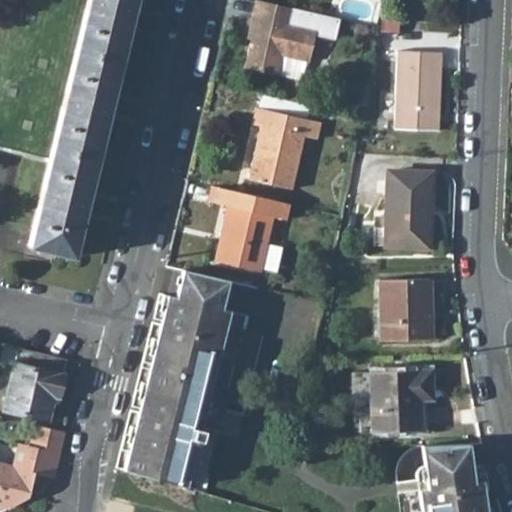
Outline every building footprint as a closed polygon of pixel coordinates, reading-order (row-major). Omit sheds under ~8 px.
[(0,149),(49,161),(28,246),(73,257),(86,202),(110,103),(131,16),(134,0),(1,0),(0,8),(0,149)] [(292,8),(260,0),(255,0),(252,16),(255,17),(244,67),(276,75),(277,73),(281,55),(306,61),(309,61),(315,34),(335,39),(339,19),(292,8)] [(396,50),(394,128),(437,129),(439,52),(396,50)] [(306,61),(281,55),(277,73),(301,78),(306,61)] [(258,107),(304,118),(307,105),(261,94),(258,107)] [(259,125),(246,178),(290,188),(302,135),(315,138),(319,121),(304,118),(258,107),(255,106),(251,123),(259,125)] [(386,171),(384,245),(427,246),(429,172),(386,171)] [(223,236),(217,261),(260,271),(276,200),(231,190),(210,186),(207,201),(225,205),(218,235),(223,236)] [(212,260),(217,261),(223,236),(218,235),(212,260)] [(131,443),(124,470),(132,472),(186,487),(197,441),(201,442),(203,431),(199,430),(200,429),(202,418),(229,310),(221,308),(228,279),(181,269),(174,296),(162,294),(158,310),(163,311),(157,339),(151,337),(147,354),(152,355),(146,383),(140,382),(136,398),(142,399),(135,427),(130,425),(126,442),(131,443)] [(377,279),(379,340),(431,339),(430,278),(377,279)] [(0,356),(0,357),(14,360),(17,346),(3,343),(0,356)] [(14,360),(3,408),(47,418),(53,394),(57,395),(62,374),(65,358),(17,346),(14,360)] [(368,371),(371,431),(421,429),(420,399),(419,391),(432,390),(431,368),(368,371)] [(419,391),(420,399),(432,398),(432,390),(419,391)] [(0,504),(10,507),(17,502),(21,487),(29,489),(33,472),(51,477),(63,431),(36,424),(30,445),(24,469),(11,466),(0,463),(0,504)] [(11,466),(24,469),(30,445),(17,442),(11,466)] [(486,511),(482,479),(480,480),(473,481),(472,471),(479,470),(478,463),(470,465),(467,443),(419,444),(423,465),(420,466),(418,467),(417,468),(416,470),(415,471),(415,473),(417,484),(425,482),(426,488),(418,489),(421,511),(486,511)] [(472,471),(473,481),(480,480),(479,470),(472,471)] [(132,472),(127,511),(156,511),(157,510),(167,511),(166,511),(191,511),(193,489),(186,487),(132,472)] [(191,511),(226,511),(227,499),(205,493),(193,489),(191,511)]
